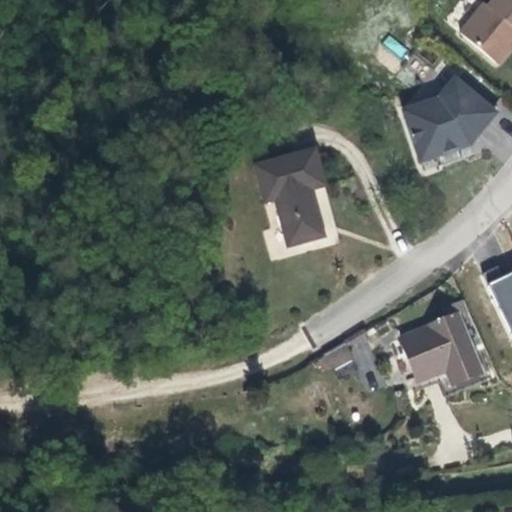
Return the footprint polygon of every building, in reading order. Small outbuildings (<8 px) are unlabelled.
[(511,0),(477,0),(472,6),(457,23),(482,45),(491,53),(507,34),(511,29),(511,0)] [(419,156),(425,153),(446,145),(468,136),(465,132),(489,104),(452,71),(435,91),(412,102),(402,106),(419,156)] [(322,170),(311,135),(251,152),(261,186),(271,184),(284,230),(320,221),(315,201),(307,175),(322,170)] [(511,272),(488,283),(510,333),(511,332),(511,272)] [(447,398),(429,339),(369,355),(382,400),(412,393),(416,406),(447,398)]
